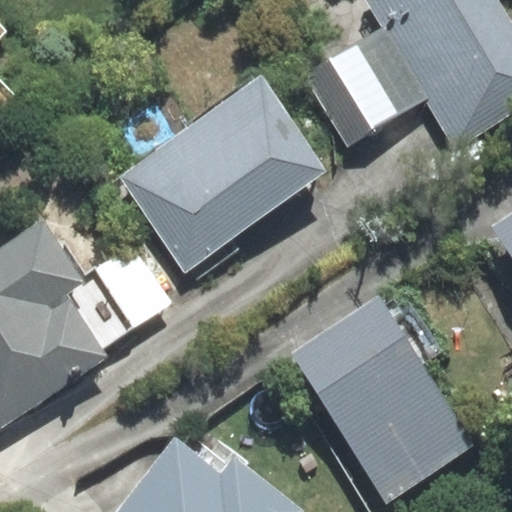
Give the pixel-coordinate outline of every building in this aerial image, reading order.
[(511,19),(501,0),(396,0),(389,4),(469,149),(511,125),(511,19)] [(390,35),(311,84),(355,154),(434,106),(390,35)] [(340,178),(279,86),(138,180),(199,272),(340,178)] [(0,419),(6,429),(117,360),(77,296),(91,287),(57,233),(0,268),(0,419)] [(401,310),(306,363),(384,498),(478,444),(401,310)] [(299,511),(222,453),(210,467),(181,445),(130,511),(299,511)]
